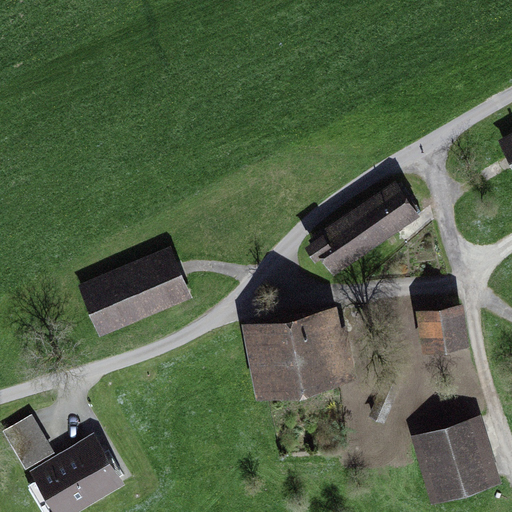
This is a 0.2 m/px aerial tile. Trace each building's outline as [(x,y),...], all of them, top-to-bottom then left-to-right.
[(317,243),(337,274),(428,216),(408,184),(317,243)] [(85,284),(105,334),(201,297),(181,246),(85,284)] [(457,307),(434,311),(439,344),(462,341),(457,307)] [(341,308),(256,323),(269,392),(353,377),(341,308)] [(421,437),(439,501),(497,485),(479,421),(421,437)] [(98,438),(33,476),(54,511),(73,511),(124,483),(98,438)]
